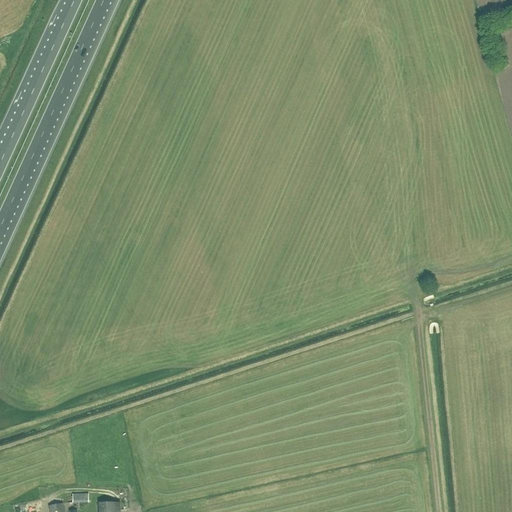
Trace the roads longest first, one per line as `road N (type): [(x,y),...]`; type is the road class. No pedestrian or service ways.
road 1 (trunk): [(0,228),(103,0)]
road 2 (track): [(416,300),(439,511)]
road 3 (trunk): [(73,0),(0,164)]
